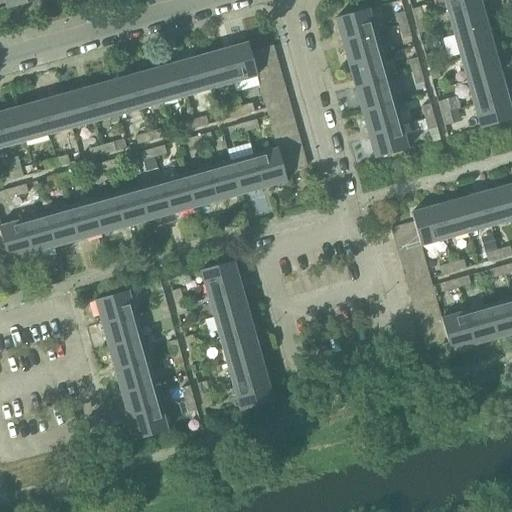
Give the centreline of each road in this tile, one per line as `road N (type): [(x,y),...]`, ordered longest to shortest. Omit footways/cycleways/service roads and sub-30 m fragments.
road 1 (residential): [(266,250),(299,371),(389,346),(354,225)]
road 2 (residential): [(7,455),(96,429),(61,307),(0,325)]
road 3 (residential): [(354,225),(288,0)]
road 4 (unclassified): [(223,0),(0,62)]
